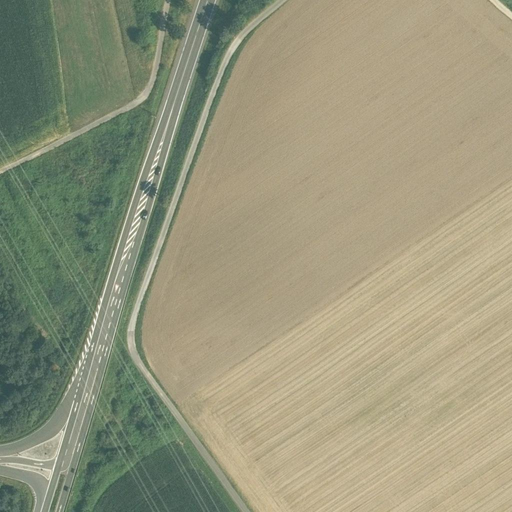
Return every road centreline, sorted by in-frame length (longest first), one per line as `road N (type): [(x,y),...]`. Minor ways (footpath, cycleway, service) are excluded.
road 1 (track): [(248,511),(129,338),(229,55),(282,0)]
road 2 (primary): [(98,368),(208,0)]
road 3 (track): [(0,177),(152,98),(173,0)]
road 4 (secondary): [(98,368),(59,423),(0,450)]
